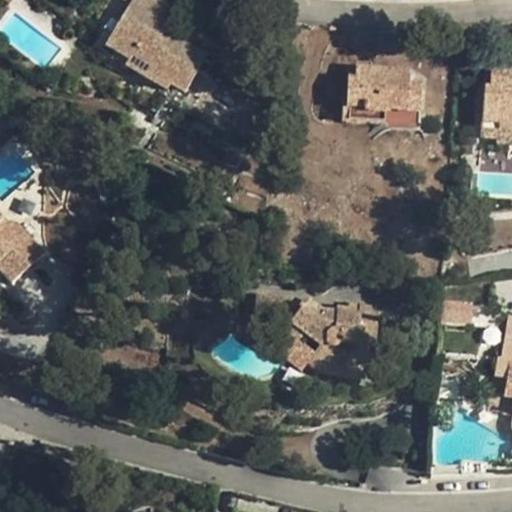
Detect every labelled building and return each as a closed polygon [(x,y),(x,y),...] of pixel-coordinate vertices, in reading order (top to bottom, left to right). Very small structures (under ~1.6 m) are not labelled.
[(176,11),(159,0),(142,0),(142,2),(138,0),(132,0),(130,3),(106,46),(129,60),(144,68),(140,75),(168,92),(172,84),(185,92),(206,57),(164,33),(176,11)] [(126,68),(140,75),(144,68),(129,60),(126,68)] [(356,80),(348,80),(347,100),(344,100),(343,119),(384,123),(385,111),(421,113),(422,86),(410,85),(410,73),(357,70),(356,80)] [(349,70),(348,80),(356,80),(357,70),(349,70)] [(511,76),(490,75),(489,90),(484,90),(481,144),(511,145),(511,76)] [(274,151),(279,121),(260,115),(249,145),(274,151)] [(0,262),(9,255),(26,272),(44,255),(17,225),(8,225),(0,216),(0,262)] [(0,274),(12,286),(26,272),(9,255),(0,262),(0,274)] [(255,295),(249,294),(247,322),(254,323),(255,295)] [(297,299),(255,295),(254,323),(276,325),(284,332),(298,342),(305,334),(322,346),(313,355),(309,362),(324,376),(344,377),(345,373),(365,376),(366,363),(374,363),(380,314),(373,314),(372,307),(350,305),(349,309),(337,308),(337,313),(336,319),(322,316),(322,310),(309,300),(304,304),(297,299)] [(465,324),(466,310),(447,308),(447,322),(465,324)] [(337,313),(322,310),(322,316),(336,319),(337,313)] [(511,318),(509,318),(499,360),(511,362),(511,318)] [(284,332),(271,347),(289,361),(301,371),(309,362),(313,355),(298,342),(284,332)] [(511,362),(499,360),(496,378),(506,380),(504,399),(511,400),(511,362)] [(99,511),(100,510),(94,490),(87,511),(99,511)]
